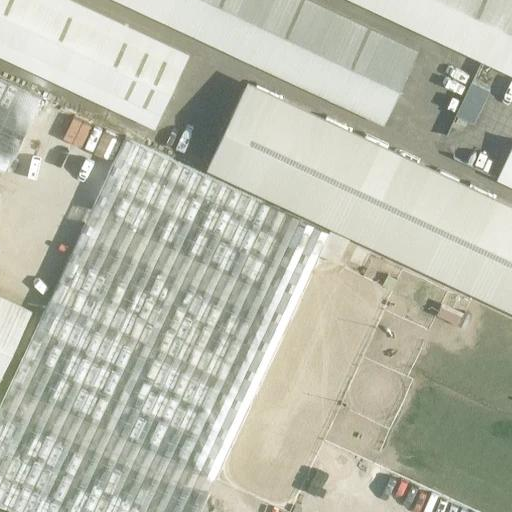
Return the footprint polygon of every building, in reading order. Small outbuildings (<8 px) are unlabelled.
[(167,101),(190,53),(190,52),(77,0),(0,0),(0,52),(49,76),(156,126),(167,101)] [(313,0),(124,0),(386,122),(419,49),(313,0)] [(511,0),(356,0),(491,63),(511,72),(511,0)] [(0,74),(0,167),(7,171),(43,95),(0,74)] [(511,201),(248,78),(208,165),(411,260),(511,307),(511,201)] [(475,78),(459,110),(477,119),(492,86),(475,78)] [(126,138),(47,308),(0,407),(0,503),(19,511),(200,511),(250,405),(331,233),(126,138)] [(511,147),(497,178),(511,184),(511,147)] [(0,381),(33,310),(0,294),(0,381)]
